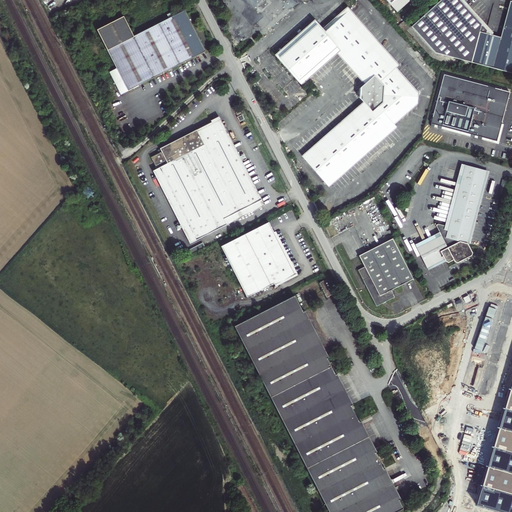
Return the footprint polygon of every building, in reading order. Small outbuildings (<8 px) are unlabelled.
[(385,0),(397,13),(411,0),(385,0)] [(434,53),(511,73),(511,1),(510,1),(501,38),(493,36),(486,34),(487,28),(481,26),(481,25),(465,7),(472,0),(439,0),(410,26),(434,53)] [(476,0),(472,0),(465,7),(481,25),(481,26),(487,28),(486,34),(493,36),(494,33),(469,6),(476,0)] [(323,33),(346,13),(395,68),(398,65),(346,7),(320,30),(323,33)] [(98,31),(117,69),(129,91),(169,70),(176,67),(207,51),(186,10),(176,15),(171,18),(134,37),(124,17),(98,31)] [(367,82),(364,85),(358,91),(357,96),(362,102),(364,104),(304,158),(326,184),(393,124),(391,121),(399,114),(399,110),(403,110),(403,106),(408,107),(408,102),(411,103),(412,98),(417,99),(417,92),(395,68),(346,13),(323,33),(320,30),(316,25),(277,60),(298,83),(336,47),(367,82)] [(277,60),(316,25),(312,21),(274,56),(277,60)] [(336,47),(298,83),(301,86),(336,54),(364,85),(367,82),(336,47)] [(129,91),(117,69),(110,73),(121,95),(129,91)] [(109,73),(106,75),(113,87),(116,86),(109,73)] [(497,141),(509,93),(443,75),(431,124),(497,141)] [(391,121),(393,124),(326,184),(329,187),(396,127),(393,124),(416,103),(417,99),(412,98),(411,103),(408,102),(408,107),(403,106),(403,110),(399,110),(399,114),(391,121)] [(301,156),(304,158),(364,104),(362,102),(301,156)] [(247,124),(242,114),(238,116),(240,121),(239,121),(242,126),(247,124)] [(156,168),(152,170),(156,176),(156,178),(190,244),(227,225),(225,222),(232,218),(230,215),(262,199),(220,118),(218,119),(216,119),(216,121),(212,121),(159,148),(161,151),(151,157),(156,168)] [(448,229),(465,167),(461,166),(444,228),(448,229)] [(465,167),(448,229),(444,228),(437,226),(435,227),(439,234),(441,237),(416,249),(426,269),(444,260),(445,263),(447,264),(453,261),(454,264),(457,264),(471,257),(471,255),(467,246),(467,245),(486,173),(465,167)] [(490,174),(486,173),(467,245),(467,246),(470,247),(490,174)] [(265,205),(262,199),(230,215),(232,218),(225,222),(227,225),(265,205)] [(247,297),(296,272),(292,265),(291,266),(288,261),(290,260),(275,232),(274,233),(268,222),(221,247),(247,297)] [(415,246),(416,249),(441,237),(439,234),(415,246)] [(393,239),(358,256),(360,260),(394,242),(393,239)] [(394,242),(360,260),(364,267),(358,271),(376,306),(394,297),(391,290),(413,279),(394,242)] [(187,255),(204,246),(203,243),(186,252),(187,255)] [(445,263),(444,260),(426,269),(427,272),(445,263)] [(320,283),(328,298),(334,294),(327,280),(320,283)] [(234,327),(328,511),(396,511),(403,509),(295,296),(234,327)] [(462,376),(468,373),(452,338),(446,341),(462,376)] [(477,367),(464,339),(459,342),(472,370),(477,367)] [(511,511),(511,386),(477,506),(497,511),(511,511)]
